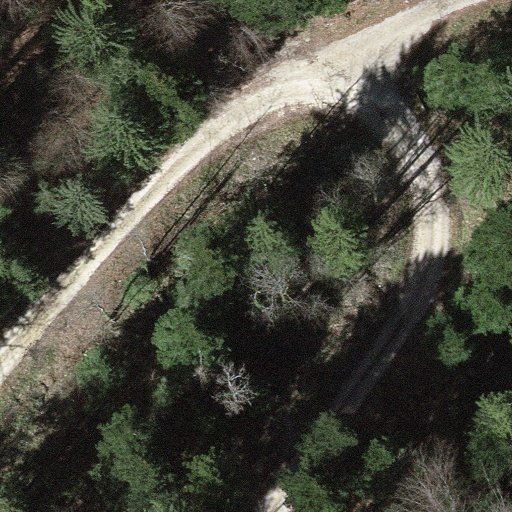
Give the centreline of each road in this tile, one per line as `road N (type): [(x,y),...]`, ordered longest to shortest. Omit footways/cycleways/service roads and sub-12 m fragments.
road 1 (track): [(0,370),(178,148),(335,61),(482,0)]
road 2 (track): [(335,61),(407,133),(422,163),(435,226),(432,257),(424,288),(341,407),(285,511)]
